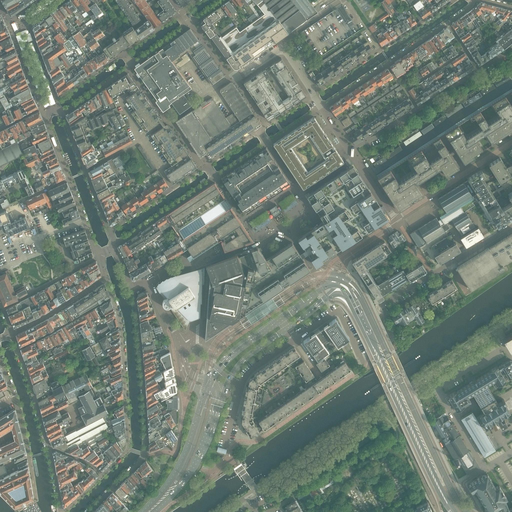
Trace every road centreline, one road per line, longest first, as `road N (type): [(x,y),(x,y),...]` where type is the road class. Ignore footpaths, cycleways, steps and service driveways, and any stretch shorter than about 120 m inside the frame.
road 1 (residential): [(106,278),(120,320),(129,443),(64,511)]
road 2 (residential): [(87,511),(145,449),(131,288)]
road 3 (secondary): [(445,500),(351,299),(336,286)]
road 4 (residential): [(60,511),(11,333)]
road 5 (residential): [(378,310),(511,227)]
road 6 (secondary): [(154,511),(197,459),(223,391)]
road 7 (residential): [(511,142),(395,219)]
road 8 (secondary): [(205,392),(179,465),(141,511)]
road 9 (residential): [(350,152),(279,44)]
